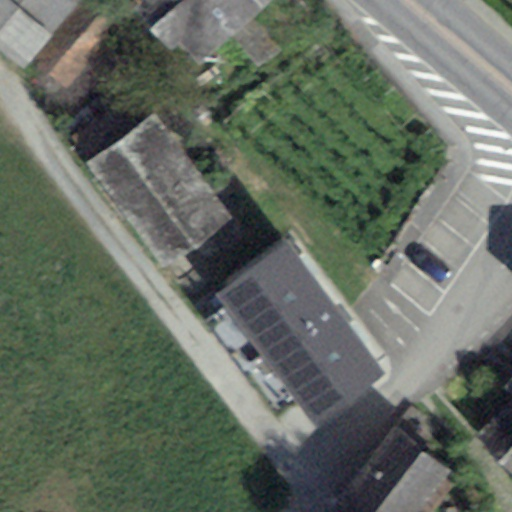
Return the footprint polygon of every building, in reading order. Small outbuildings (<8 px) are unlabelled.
[(82,0),(0,0),(0,49),(24,69),(82,0)] [(275,0),(140,0),(152,13),(143,21),(193,76),(275,0)] [(156,113),(85,163),(162,272),(233,221),(156,113)] [(215,296),(264,363),(338,307),(289,241),(215,296)] [(388,374),(338,307),(264,363),(314,429),(388,374)] [(511,377),(501,390),(511,400),(511,377)] [(511,400),(474,440),(511,475),(511,400)] [(420,511),(450,476),(395,431),(333,506),(339,511),(420,511)]
